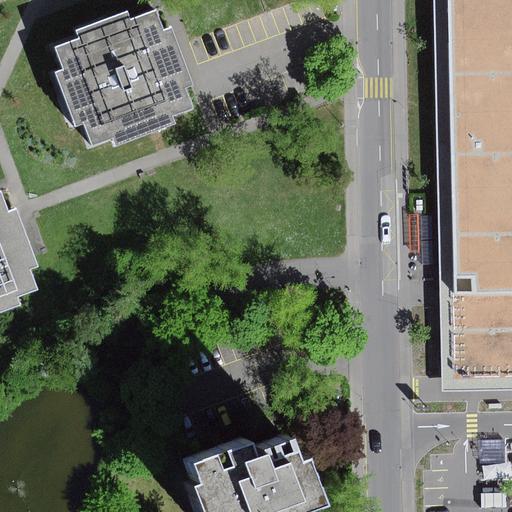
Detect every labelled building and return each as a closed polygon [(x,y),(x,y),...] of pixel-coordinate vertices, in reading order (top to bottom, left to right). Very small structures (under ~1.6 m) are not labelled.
[(511,0),(435,0),(446,390),(511,388),(511,0)] [(79,41),(59,48),(68,73),(59,76),(78,126),(87,123),(95,143),(115,135),(119,144),(175,123),(172,116),(191,109),(184,90),(195,85),(174,27),(168,29),(160,9),(135,18),(131,7),(74,28),(79,41)] [(0,313),(21,306),(18,297),(38,290),(30,269),(38,266),(27,234),(18,209),(9,213),(2,193),(0,194),(0,313)] [(418,215),(407,215),(408,252),(419,252),(418,215)] [(431,216),(420,216),(421,239),(432,239),(431,216)] [(432,242),(421,242),(421,263),(432,263),(432,242)] [(243,439),(184,460),(191,479),(184,482),(194,511),(297,511),(297,510),(320,502),(304,455),(295,458),(286,435),(255,446),(258,453),(249,456),(243,439)]
